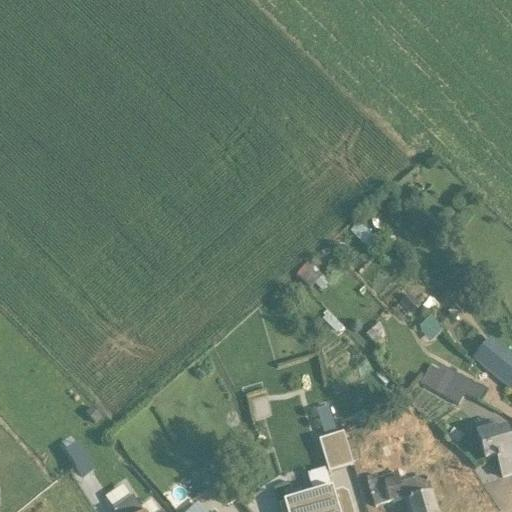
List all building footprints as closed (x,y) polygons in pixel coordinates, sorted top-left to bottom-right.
[(426,375),(479,406),(485,394),(440,368),(437,372),(430,368),(426,375)] [(463,397),(426,375),(420,387),(457,407),(463,397)] [(329,409),(328,408),(315,412),(324,442),(317,444),(326,476),(352,468),(342,437),(342,436),(337,438),(329,409)] [(494,462),(500,482),(511,478),(511,458),(504,430),(502,431),(488,422),(473,426),(483,465),(494,462)] [(345,444),(351,465),(359,462),(354,443),(353,442),(345,444)] [(277,507),(278,511),(351,511),(346,496),(340,493),(331,495),(323,472),(305,478),(311,497),(277,507)] [(395,475),(366,484),(373,509),(402,502),(405,511),(434,511),(424,478),(399,485),(395,475)] [(235,480),(216,492),(226,509),(245,497),(235,480)] [(139,511),(131,499),(111,511),(139,511)]
